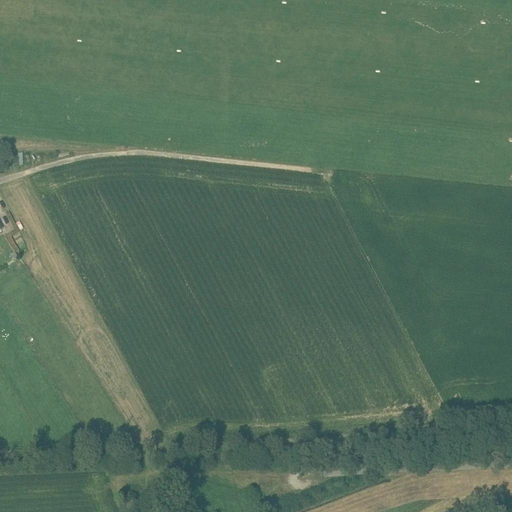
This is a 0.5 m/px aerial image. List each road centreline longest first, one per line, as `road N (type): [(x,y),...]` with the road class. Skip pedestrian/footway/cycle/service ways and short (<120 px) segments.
road 1 (track): [(0,182),(98,156),(147,154),(308,170)]
road 2 (track): [(363,471),(178,479),(128,493)]
road 3 (unclassified): [(511,463),(363,471)]
